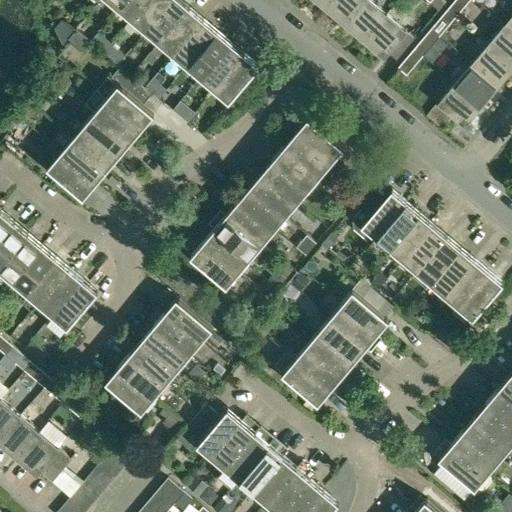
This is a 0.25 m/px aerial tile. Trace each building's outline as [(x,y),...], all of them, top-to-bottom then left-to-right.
[(123,0),(120,4),(134,16),(147,0),(123,0)] [(134,16),(130,21),(143,32),(147,27),(148,27),(170,0),(147,0),(134,16)] [(181,0),(170,0),(148,27),(161,39),(189,6),(181,0)] [(331,0),(326,7),(345,23),(364,0),(331,0)] [(372,0),(364,0),(345,23),(364,39),(387,13),(372,0)] [(454,0),(447,10),(455,17),(469,0),(454,0)] [(202,18),(189,6),(161,39),(175,51),(202,18)] [(447,10),(430,29),(439,36),(455,17),(447,10)] [(387,13),(364,39),(384,56),(394,45),(407,29),(387,13)] [(511,13),(503,24),(511,31),(511,13)] [(202,18),(175,51),(177,52),(186,60),(189,62),(216,30),(202,18)] [(511,31),(503,24),(487,43),(511,64),(511,31)] [(430,29),(414,48),(422,55),(439,36),(430,29)] [(216,30),(189,62),(203,74),(230,41),(216,30)] [(230,41),(203,74),(216,85),(244,53),(230,41)] [(511,64),(487,43),(471,63),(497,85),(511,67),(511,64)] [(414,48),(398,67),(407,74),(422,55),(414,48)] [(244,53),(216,85),(231,98),(234,94),(258,65),(244,53)] [(471,63),(454,82),(481,104),(497,85),(471,63)] [(152,92),(120,66),(112,76),(120,82),(108,97),(140,124),(153,110),(144,102),(152,92)] [(454,82),(438,101),(464,124),(481,104),(454,82)] [(96,111),(129,138),(140,124),(108,97),(96,111)] [(84,124),(117,152),(129,138),(96,111),(84,124)] [(310,116),(297,130),(330,158),(342,143),(310,116)] [(73,138),(105,166),(117,152),(84,124),(73,138)] [(330,158),(297,130),(286,144),(318,172),(330,158)] [(61,152),(94,179),(105,166),(73,138),(61,152)] [(318,172),(286,144),(274,158),(307,186),(318,172)] [(61,152),(49,166),(82,194),(94,179),(61,152)] [(307,186),(274,158),(263,172),(295,199),(307,186)] [(251,185),(283,213),(295,199),(263,172),(251,185)] [(352,200),(363,187),(354,180),(343,193),(352,200)] [(283,213),(251,185),(239,199),(272,227),(283,213)] [(371,211),(363,220),(378,233),(405,200),(391,188),(371,211)] [(228,213),(260,241),(272,227),(239,199),(228,213)] [(419,212),(405,200),(378,233),(391,244),(419,212)] [(0,236),(13,220),(0,208),(0,236)] [(391,244),(405,256),(433,223),(419,212),(391,244)] [(249,254),(260,241),(228,213),(216,227),(249,254)] [(0,236),(0,264),(27,232),(13,220),(0,236)] [(446,235),(433,223),(405,256),(419,267),(446,235)] [(249,254),(216,227),(204,240),(237,268),(249,254)] [(41,243),(27,232),(0,264),(13,276),(41,243)] [(419,267),(433,279),(460,247),(446,235),(419,267)] [(204,240),(192,255),(225,283),(237,268),(204,240)] [(13,276),(27,288),(55,255),(41,243),(13,276)] [(474,258),(460,247),(433,279),(446,291),(474,258)] [(68,267),(55,255),(27,288),(41,299),(68,267)] [(474,258),(446,291),(460,302),(488,270),(474,258)] [(82,278),(68,267),(41,299),(55,311),(82,278)] [(460,302),(453,311),(468,323),(475,315),(502,282),(488,270),(460,302)] [(301,274),(292,283),(299,290),(309,280),(301,274)] [(82,278),(55,311),(69,323),(73,319),(81,326),(98,307),(89,299),(97,291),(82,278)] [(342,303),(375,330),(387,316),(354,288),(342,303)] [(179,296),(166,311),(199,338),(211,323),(179,296)] [(331,316),(363,344),(375,330),(342,303),(331,316)] [(187,352),(199,338),(166,311),(155,324),(187,352)] [(363,344),(331,316),(319,330),(352,357),(363,344)] [(143,338),(175,365),(187,352),(155,324),(143,338)] [(340,371),(352,357),(319,330),(308,344),(340,371)] [(0,334),(0,348),(6,354),(13,345),(0,334)] [(164,379),(175,365),(143,338),(131,352),(164,379)] [(46,351),(32,339),(25,347),(39,359),(46,351)] [(308,344),(296,357),(329,385),(340,371),(308,344)] [(13,345),(6,354),(25,370),(32,362),(13,345)] [(131,352),(120,365),(152,393),(164,379),(131,352)] [(284,372),(311,395),(316,399),(329,385),(296,357),(284,372)] [(32,362),(25,370),(44,386),(51,378),(32,362)] [(120,365),(107,380),(140,408),(152,393),(120,365)] [(511,374),(499,388),(511,398),(511,374)] [(51,378),(44,386),(64,403),(71,394),(51,378)] [(511,421),(511,398),(499,388),(488,401),(511,421)] [(71,394),(64,403),(83,419),(90,410),(71,394)] [(2,398),(0,400),(0,439),(22,414),(2,398)] [(511,421),(488,401),(476,415),(509,443),(511,438),(511,421)] [(206,402),(176,437),(190,449),(199,440),(213,452),(241,419),(226,407),(220,414),(206,402)] [(22,414),(0,439),(0,441),(19,457),(41,431),(22,414)] [(497,456),(509,443),(476,415),(464,429),(497,456)] [(241,419),(213,452),(227,463),(254,431),(241,419)] [(497,456),(464,429),(453,443),(485,470),(497,456)] [(41,431),(19,457),(38,474),(41,470),(53,480),(73,457),(41,431)] [(254,431),(227,463),(241,475),(268,443),(254,431)] [(121,436),(113,445),(130,460),(138,450),(121,436)] [(268,443),(241,475),(254,487),(282,454),(268,443)] [(453,443),(440,457),(441,457),(472,484),(473,485),(473,484),(480,490),(484,490),(491,481),(491,477),(485,471),(485,470),(453,443)] [(113,445),(106,454),(123,468),(130,460),(113,445)] [(106,454),(99,462),(116,476),(123,468),(106,454)] [(282,454),(254,487),(268,498),(296,466),(282,454)] [(99,462),(92,471),(109,485),(116,476),(99,462)] [(296,466),(268,498),(282,510),(309,477),(296,466)] [(85,479),(102,493),(109,485),(92,471),(85,479)] [(168,477),(161,486),(177,500),(185,490),(168,477)] [(309,477),(282,510),(284,511),(303,511),(323,489),(309,477)] [(85,479),(78,487),(95,501),(102,493),(85,479)] [(154,494),(170,508),(177,500),(161,486),(154,494)] [(78,487),(71,496),(87,510),(95,501),(78,487)] [(323,489),(303,511),(328,511),(338,501),(323,489)] [(511,511),(511,495),(508,493),(497,506),(503,511),(511,511)] [(154,494),(146,502),(157,511),(166,511),(170,508),(154,494)] [(73,511),(85,511),(87,510),(71,496),(64,504),(73,511)] [(415,511),(443,511),(427,498),(415,511)] [(139,511),(140,511),(157,511),(146,502),(139,511)]
